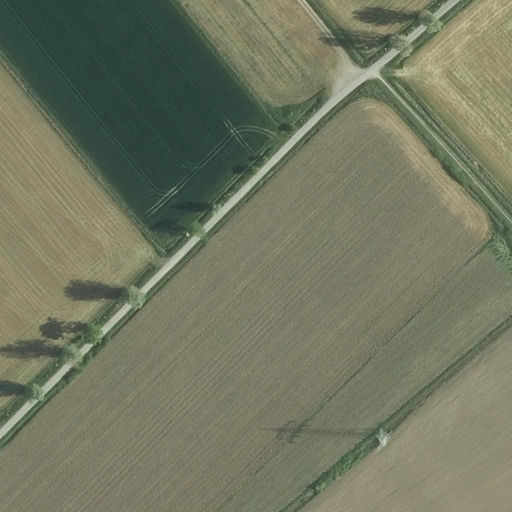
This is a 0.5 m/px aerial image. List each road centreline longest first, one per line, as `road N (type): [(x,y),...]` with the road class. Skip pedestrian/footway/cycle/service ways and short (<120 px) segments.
road 1 (unclassified): [(0,431),(446,0)]
road 2 (track): [(511,221),(363,73)]
